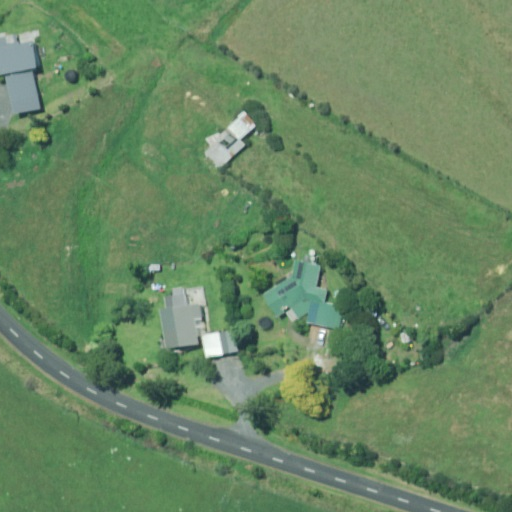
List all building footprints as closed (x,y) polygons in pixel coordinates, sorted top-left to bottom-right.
[(16,39),(0,41),(0,77),(14,75),(22,114),(46,110),(39,70),(46,69),(41,42),(17,47),(16,39)] [(247,119),(228,134),(209,139),(217,148),(211,153),(225,170),(253,146),(248,140),(264,126),(251,112),(245,117),(247,119)] [(326,267),(314,264),(315,258),(307,256),(305,262),(302,261),(297,279),(268,295),(281,318),(290,313),(296,323),(308,316),(312,323),(342,331),(347,309),(329,304),(332,291),(320,288),(326,267)] [(156,275),(155,271),(164,271),(164,264),(147,265),(148,272),(148,275),(156,275)] [(200,283),(192,284),(195,298),(203,296),(200,283)] [(178,353),(177,349),(203,344),(198,321),(208,319),(205,304),(195,306),(191,287),(174,291),(175,296),(170,297),(172,308),(166,309),(171,338),(162,340),(165,355),(178,353)] [(242,352),(238,331),(206,336),(210,358),(242,352)]
